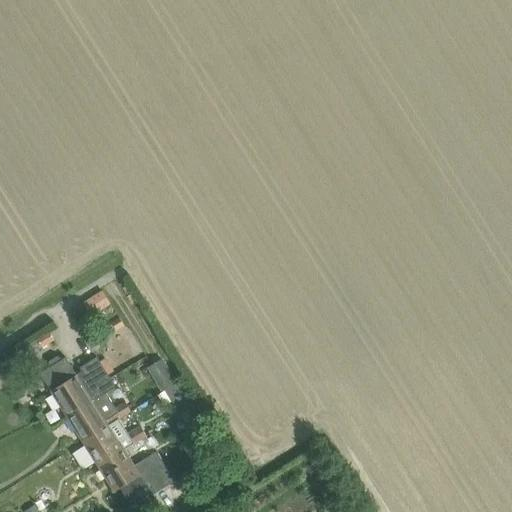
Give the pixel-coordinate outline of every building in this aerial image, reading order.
[(76,374),(64,357),(61,359),(56,356),(48,361),(48,367),(39,373),(67,417),(93,401),(92,401),(106,393),(115,387),(96,357),(79,369),(81,371),(76,374)] [(164,390),(178,382),(164,358),(148,368),(162,391),(164,390)] [(180,415),(194,407),(178,382),(164,390),(180,415)] [(124,401),(115,407),(106,393),(92,401),(93,401),(67,417),(82,442),(108,426),(118,420),(131,412),(124,401)] [(118,420),(108,426),(82,442),(98,466),(124,450),(134,444),(146,437),(140,426),(128,434),(118,420)] [(169,443),(160,449),(176,472),(185,465),(169,443)] [(124,450),(98,466),(114,492),(122,487),(131,501),(148,490),(152,496),(175,482),(156,452),(134,466),(124,450)]
